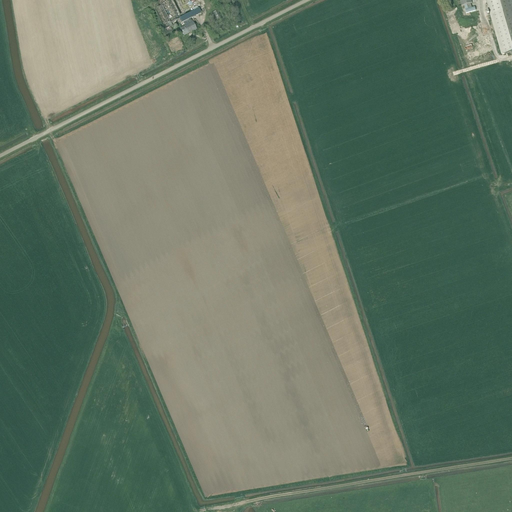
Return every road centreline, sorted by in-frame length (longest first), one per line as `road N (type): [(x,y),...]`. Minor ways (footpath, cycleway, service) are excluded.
road 1 (unclassified): [(0,153),(305,0)]
road 2 (track): [(511,456),(201,509)]
